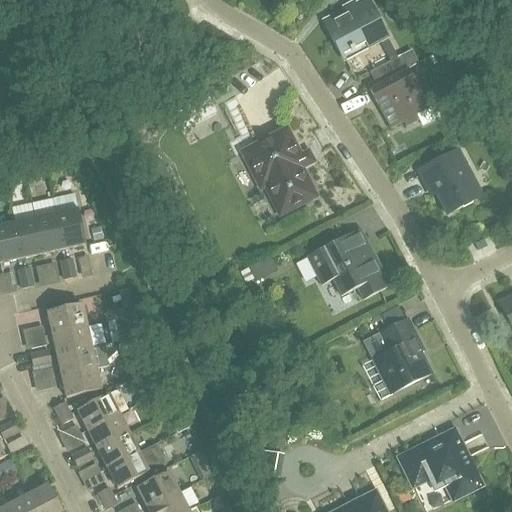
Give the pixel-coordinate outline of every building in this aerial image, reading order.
[(368,2),(357,8),(326,24),(345,59),(366,47),(368,51),(389,40),(368,2)] [(471,48),(464,60),(481,70),(488,58),(471,48)] [(417,118),(430,111),(409,72),(406,73),(399,60),(375,73),(382,86),(371,92),(378,106),(382,104),(387,114),(384,116),(392,131),(404,125),(406,130),(420,123),(417,118)] [(0,72),(0,117),(9,144),(10,147),(48,134),(25,65),(0,72)] [(315,199),(301,171),(296,162),(301,159),(299,155),(287,133),(243,156),(261,191),(263,191),(277,219),(286,214),(315,199)] [(420,174),(427,188),(432,197),(436,195),(448,217),(483,198),(458,153),(420,174)] [(55,217),(63,252),(85,248),(77,212),(55,217)] [(63,252),(55,217),(34,222),(42,257),(63,252)] [(42,257),(34,222),(13,226),(21,262),(42,257)] [(13,226),(0,229),(0,266),(21,262),(13,226)] [(97,228),(88,230),(92,243),(101,241),(97,228)] [(381,279),(384,277),(362,233),(337,246),(308,261),(318,280),(329,275),(341,299),(357,291),(363,303),(387,291),(381,279)] [(59,264),(61,273),(73,271),(71,262),(59,264)] [(17,274),(19,283),(31,280),(29,271),(17,274)] [(73,271),(61,273),(63,282),(75,280),(73,271)] [(33,289),(31,280),(19,283),(21,292),(33,289)] [(511,298),(498,306),(511,332),(511,298)] [(51,337),(86,329),(81,308),(46,315),(51,337)] [(108,324),(114,322),(120,321),(118,313),(107,316),(108,324)] [(132,320),(116,323),(120,343),(137,339),(132,320)] [(392,398),(431,377),(420,355),(423,354),(407,323),(379,338),(388,355),(374,363),(392,398)] [(55,358),(91,350),(86,329),(51,337),(55,358)] [(60,379),(95,371),(91,350),(55,358),(60,379)] [(47,354),(38,356),(41,368),(50,366),(47,354)] [(32,370),(41,368),(38,356),(29,358),(32,370)] [(157,398),(172,390),(160,366),(146,373),(157,398)] [(65,401),(100,393),(95,371),(60,379),(65,401)] [(76,414),(86,434),(118,417),(127,413),(117,393),(76,414)] [(168,404),(157,409),(162,418),(173,412),(168,404)] [(53,411),(57,420),(67,414),(63,406),(53,411)] [(72,422),(67,414),(57,420),(61,428),(72,422)] [(128,437),(118,417),(86,434),(96,453),(128,437)] [(175,425),(173,431),(176,436),(188,430),(183,421),(175,425)] [(18,434),(13,424),(5,428),(10,439),(18,434)] [(0,438),(2,443),(10,439),(5,428),(0,430),(0,438)] [(138,456),(128,437),(96,453),(106,472),(138,456)] [(440,476),(446,488),(453,503),(479,490),(458,447),(448,452),(442,441),(399,462),(413,489),(428,482),(440,476)] [(280,478),(284,454),(262,450),(259,474),(280,478)] [(87,451),(79,455),(84,466),(92,462),(87,451)] [(71,460),(76,470),(84,466),(79,455),(71,460)] [(148,476),(138,456),(106,472),(116,492),(148,476)] [(0,468),(0,483),(16,476),(9,463),(0,468)] [(135,492),(146,511),(178,495),(167,475),(135,492)] [(27,498),(34,511),(59,511),(47,488),(27,498)] [(107,491),(97,497),(101,505),(112,499),(107,491)] [(186,511),(178,495),(146,511),(145,511),(186,511)] [(381,511),(374,497),(345,511),(381,511)] [(34,511),(27,498),(8,508),(10,511),(34,511)] [(107,511),(116,508),(112,499),(101,505),(104,511),(107,511)]
